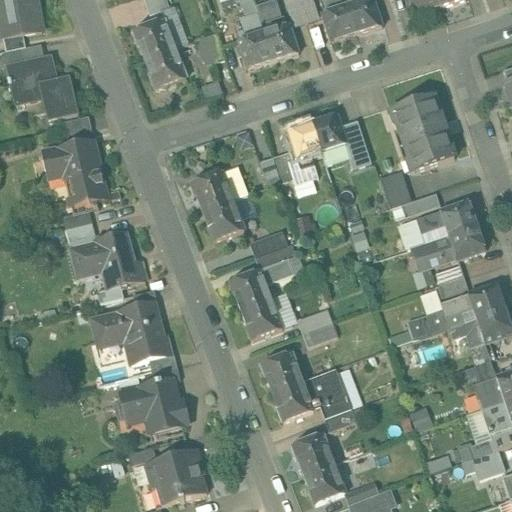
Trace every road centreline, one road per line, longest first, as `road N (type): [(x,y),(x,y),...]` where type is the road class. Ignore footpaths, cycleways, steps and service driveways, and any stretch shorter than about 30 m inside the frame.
road 1 (unclassified): [(279,511),(139,148)]
road 2 (residential): [(139,148),(452,45)]
road 3 (residential): [(511,210),(452,45)]
road 4 (unclassified): [(139,148),(83,0)]
